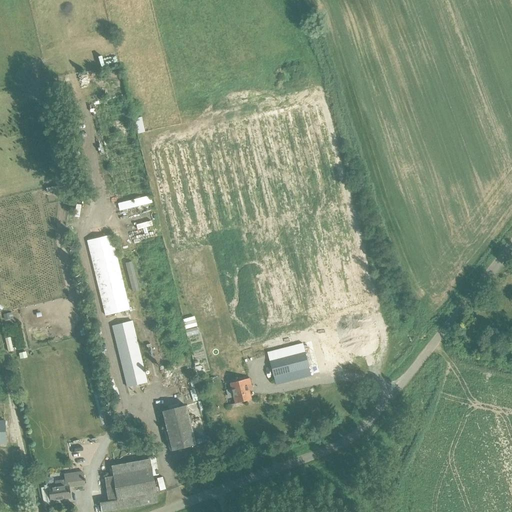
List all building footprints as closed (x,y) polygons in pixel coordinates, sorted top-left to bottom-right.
[(122,209),(154,201),(152,192),(120,201),(122,209)] [(347,236),(355,234),(350,211),(342,213),(347,236)] [(88,241),(106,315),(130,309),(112,235),(88,241)] [(242,237),(214,243),(236,337),(251,334),(250,332),(266,328),(259,298),(254,274),(251,275),(242,237)] [(130,260),(123,262),(131,290),(138,289),(130,260)] [(284,324),(292,325),(293,313),(286,312),(284,324)] [(113,326),(118,344),(128,387),(148,382),(133,321),(113,326)] [(279,327),(256,334),(259,345),(267,374),(290,368),(279,327)] [(13,336),(7,337),(10,351),(16,349),(13,336)] [(21,351),(22,357),(32,355),(31,349),(21,351)] [(249,390),(253,389),(250,378),(231,383),(236,404),(252,400),(249,390)] [(162,411),(172,450),(195,444),(186,406),(162,411)] [(108,501),(99,502),(100,511),(104,511),(157,503),(149,459),(111,466),(113,476),(104,477),(108,501)] [(48,487),(50,501),(70,498),(69,487),(84,485),(83,474),(65,476),(65,480),(55,482),(56,486),(48,487)]
